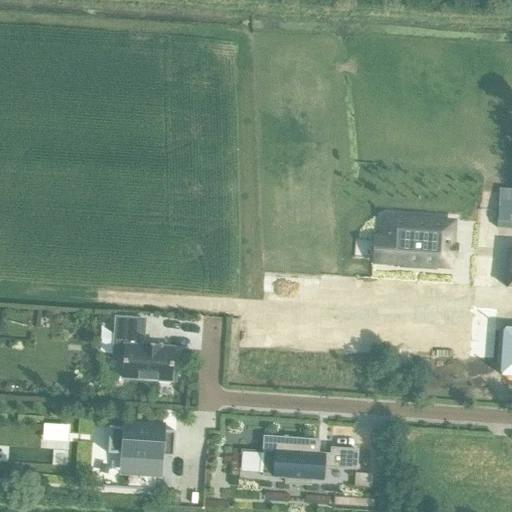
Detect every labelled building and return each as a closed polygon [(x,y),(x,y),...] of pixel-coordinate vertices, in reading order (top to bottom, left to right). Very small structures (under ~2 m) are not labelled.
[(511,189),(500,189),(498,221),(511,221),(511,246),(509,246),(509,248),(506,289),(511,289),(511,189)] [(385,222),(382,260),(400,261),(400,267),(435,269),(435,264),(449,264),(450,256),(448,256),(449,247),(450,247),(452,226),(432,225),(432,219),(404,217),(404,223),(385,222)] [(113,336),(112,356),(122,357),(121,379),(175,382),(176,365),(172,364),(173,349),(159,349),(159,346),(143,345),(143,347),(138,347),(139,337),(143,337),(144,320),(114,318),(113,336)] [(107,454),(155,457),(173,458),(175,432),(165,431),(165,424),(122,421),(122,429),(109,427),(107,454)] [(324,468),(355,469),(357,451),(331,449),(331,455),(317,454),(318,441),(264,437),(263,448),(263,453),(261,478),(284,480),(284,485),(310,486),(310,481),(323,482),(324,468)] [(356,475),(355,486),(369,487),(370,476),(356,475)]
